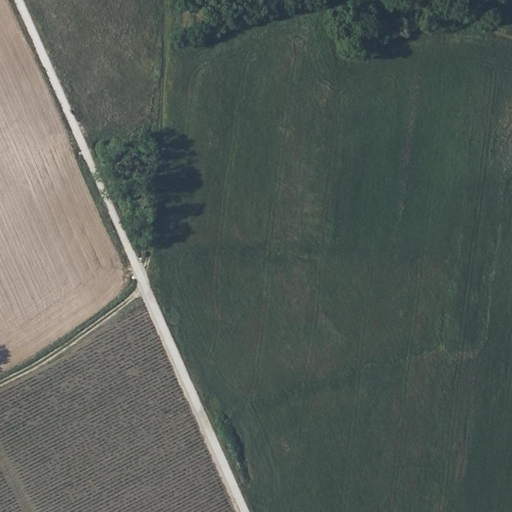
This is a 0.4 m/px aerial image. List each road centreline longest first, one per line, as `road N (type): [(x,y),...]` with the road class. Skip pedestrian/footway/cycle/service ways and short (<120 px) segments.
road 1 (track): [(245,511),(19,0)]
road 2 (track): [(0,387),(117,313),(143,282),(165,0)]
road 3 (track): [(161,49),(312,6)]
